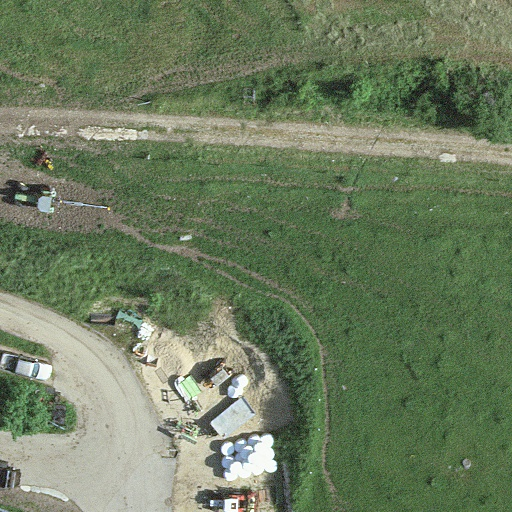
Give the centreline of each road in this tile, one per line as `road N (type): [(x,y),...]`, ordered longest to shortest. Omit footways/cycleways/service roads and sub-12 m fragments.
road 1 (track): [(0,116),(511,152)]
road 2 (track): [(0,296),(89,339),(120,386),(131,470)]
